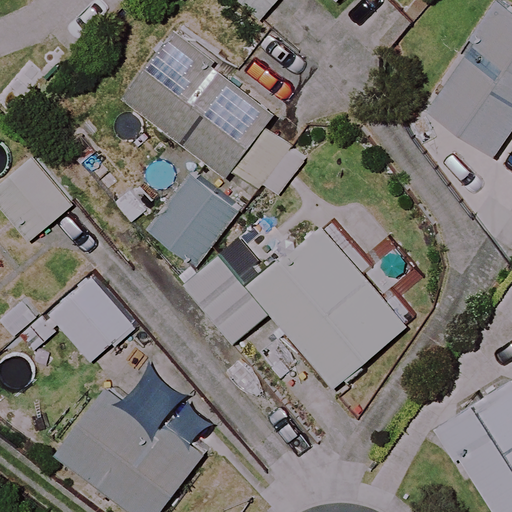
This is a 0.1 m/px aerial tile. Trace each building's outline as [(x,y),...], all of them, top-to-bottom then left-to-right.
[(244,0),(267,16),(277,0),(244,0)] [(511,134),(511,5),(503,0),(502,0),(430,109),(498,155),(511,134)] [(275,111),(175,33),(127,95),(227,173),(275,111)] [(74,203),(34,156),(0,184),(0,204),(31,240),(74,203)] [(241,209),(193,171),(150,225),(199,263),(241,209)] [(410,323),(325,222),(254,282),(226,250),(187,283),(236,341),(275,309),(338,384),(410,323)] [(135,325),(94,277),(52,313),(93,360),(135,325)] [(56,330),(23,296),(0,319),(33,353),(56,330)] [(511,511),(511,378),(443,425),(500,511),(511,511)] [(160,511),(205,455),(111,380),(58,448),(139,511),(160,511)]
